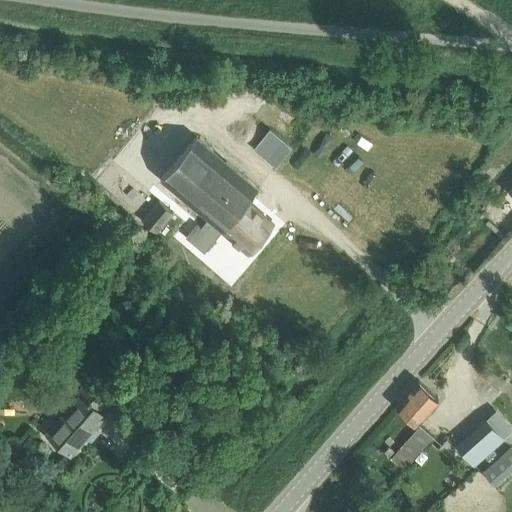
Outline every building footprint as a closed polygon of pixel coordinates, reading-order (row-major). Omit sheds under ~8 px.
[(270,129),(254,148),(276,166),(292,147),(270,129)] [(249,252),(273,223),(247,201),(258,188),(197,136),(161,178),(209,218),(201,227),(197,224),(186,237),(205,252),(223,230),(249,252)] [(157,232),(174,212),(160,200),(143,220),(157,232)] [(47,434),(70,454),(105,415),(98,409),(108,398),(88,381),(77,393),(81,396),(47,434)] [(417,390),(395,415),(416,433),(437,408),(417,390)] [(487,415),(454,452),(473,470),(507,432),(487,415)] [(420,429),(389,464),(403,476),(434,441),(420,429)] [(511,475),(511,449),(508,446),(478,475),(494,492),(511,475)]
